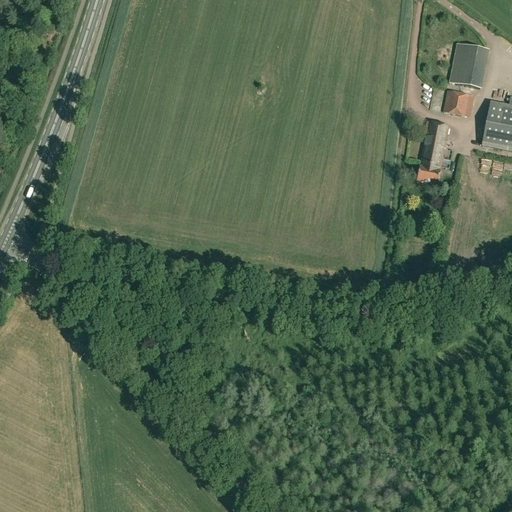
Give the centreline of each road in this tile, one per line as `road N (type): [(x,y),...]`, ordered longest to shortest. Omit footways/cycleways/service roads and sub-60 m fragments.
road 1 (unclassified): [(266,511),(8,242)]
road 2 (secondary): [(8,242),(98,0)]
